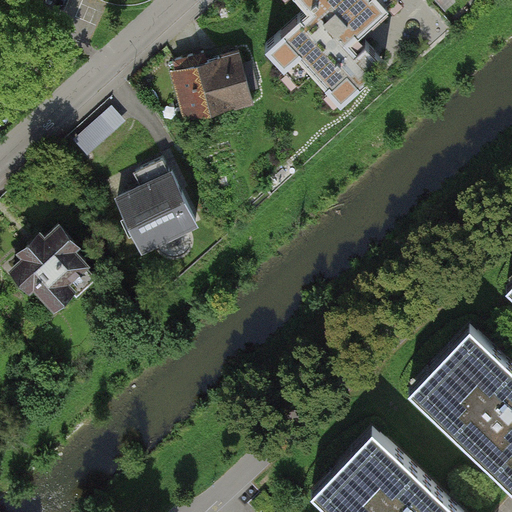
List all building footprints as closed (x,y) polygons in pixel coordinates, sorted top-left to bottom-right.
[(304,0),(308,4),(266,43),(300,80),(314,68),(342,99),(386,59),(360,30),(392,0),(304,0)] [(175,68),(188,115),(252,97),(250,89),(258,86),(252,64),(244,66),(240,50),(207,59),(205,50),(176,58),(178,67),(175,68)] [(112,102),(74,136),(87,151),(126,118),(112,102)] [(117,189),(143,250),(205,224),(178,163),(117,189)] [(12,258),(56,311),(103,273),(59,219),(12,258)] [(511,359),(479,328),(418,392),(511,482),(511,359)] [(468,511),(382,430),(321,495),(339,511),(468,511)]
